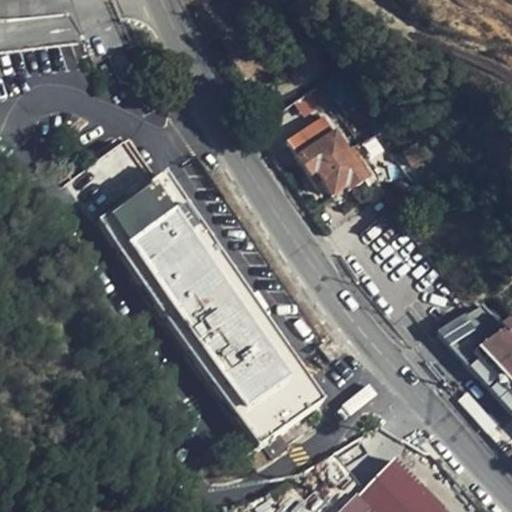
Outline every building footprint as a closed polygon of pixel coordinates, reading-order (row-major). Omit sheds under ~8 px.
[(339,77),(331,83),(350,113),(359,107),(339,77)] [(304,118),(323,106),(313,90),(295,102),(304,118)] [(286,144),(307,176),(314,185),(321,181),(331,198),(346,188),(348,193),(366,181),(345,149),(324,118),(286,144)] [(180,186),(173,177),(163,183),(131,142),(80,180),(269,444),(335,399),(180,186)] [(511,315),(502,323),(483,300),(450,327),(511,399),(511,315)] [(455,511),(403,461),(364,500),(376,511),(455,511)]
